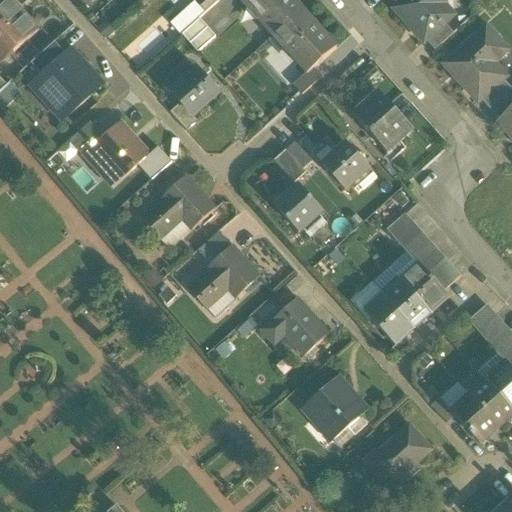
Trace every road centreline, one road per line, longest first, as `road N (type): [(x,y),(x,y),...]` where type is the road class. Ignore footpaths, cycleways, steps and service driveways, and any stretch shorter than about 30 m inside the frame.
road 1 (residential): [(375,36),(497,170),(449,214),(505,271)]
road 2 (residential): [(218,178),(394,373)]
road 3 (residential): [(60,0),(218,178)]
road 4 (residential): [(218,178),(375,36)]
road 5 (residential): [(505,271),(394,373)]
road 6 (residential): [(394,373),(483,473)]
